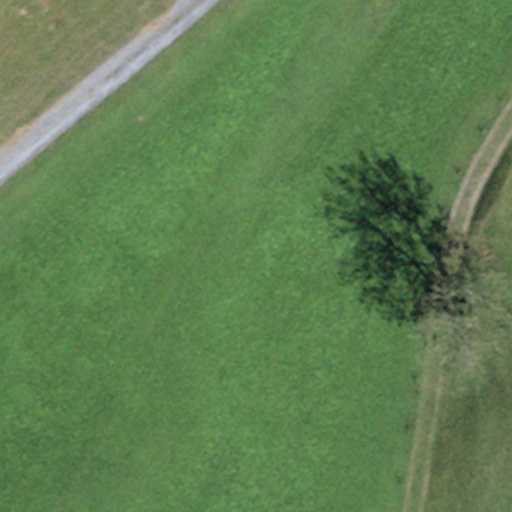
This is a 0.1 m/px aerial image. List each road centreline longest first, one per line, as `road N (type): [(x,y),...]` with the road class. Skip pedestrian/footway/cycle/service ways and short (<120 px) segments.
road 1 (track): [(511,117),(462,210),(415,511)]
road 2 (track): [(0,176),(209,0)]
